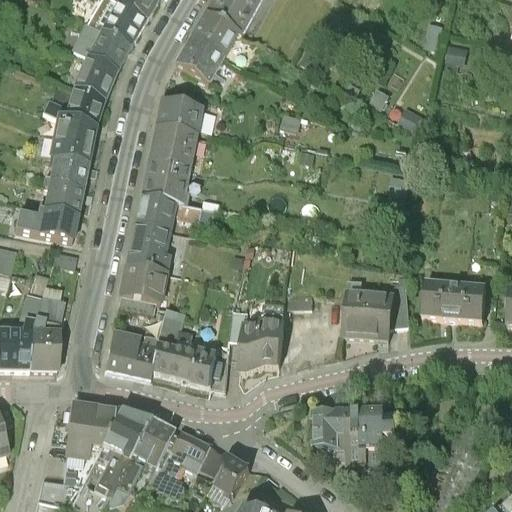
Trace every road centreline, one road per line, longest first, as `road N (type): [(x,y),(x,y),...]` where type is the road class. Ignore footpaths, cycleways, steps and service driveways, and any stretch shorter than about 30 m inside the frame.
road 1 (residential): [(76,399),(138,101),(191,0)]
road 2 (residential): [(511,375),(405,380),(227,425)]
road 3 (residential): [(227,425),(76,399)]
road 4 (residential): [(227,425),(241,456),(314,511)]
